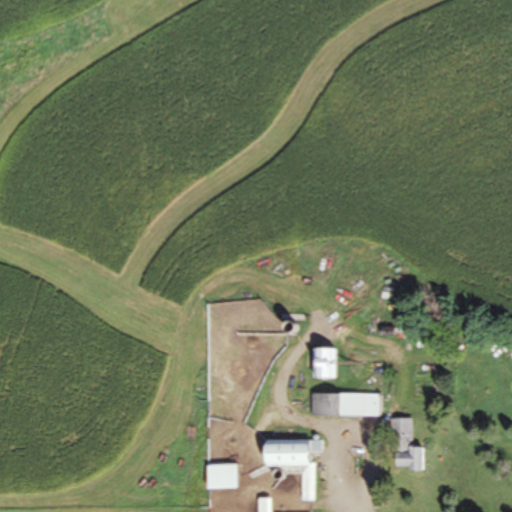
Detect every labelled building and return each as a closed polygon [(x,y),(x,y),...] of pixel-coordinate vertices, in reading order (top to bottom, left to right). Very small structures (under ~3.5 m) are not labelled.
[(314,381),(336,381),(336,350),(314,350),(314,381)] [(379,418),(379,396),(310,396),(310,418),(379,418)] [(390,454),(397,454),(397,471),(423,471),(423,450),(411,450),(411,420),(390,420),(390,454)] [(321,442),(267,442),(267,469),(282,469),(282,476),(301,476),(301,502),(313,503),(314,454),(321,454),(321,442)] [(208,467),(208,490),(238,490),(238,467),(208,467)] [(258,500),(258,511),(270,511),(271,500),(258,500)]
